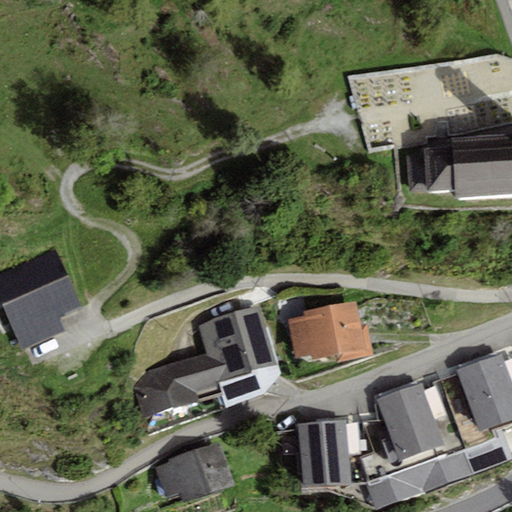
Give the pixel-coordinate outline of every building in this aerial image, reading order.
[(452,146),(424,149),(425,154),(406,156),(408,193),(426,192),(426,196),(454,194),(454,201),(511,197),(511,134),(451,139),(452,146)] [(55,248),(0,273),(0,300),(24,350),(66,331),(60,319),(84,308),(55,248)] [(305,316),(289,319),(296,356),(312,353),(313,359),(337,354),(338,361),(374,353),(368,323),(363,324),(357,299),(304,311),(305,316)] [(206,353),(148,371),(135,390),(143,418),(222,394),(226,406),(266,394),(258,370),(278,363),(260,307),(236,311),(215,317),(198,326),(206,353)] [(511,380),(503,355),(458,371),(474,416),(479,431),(493,426),(511,419),(511,380)] [(281,375),(278,363),(258,370),(266,394),(281,375)] [(422,384),(377,401),(394,446),(400,461),(445,445),(439,429),(422,384)] [(394,446),(361,458),(369,480),(366,482),(376,509),(470,474),(461,450),(497,437),(494,430),(493,426),(479,431),(474,416),(439,429),(445,445),(400,461),(394,446)] [(347,421),(299,424),(303,486),(351,483),(347,421)] [(511,453),(501,427),(494,430),(497,437),(461,450),(470,474),(511,459),(511,453)] [(169,462),(156,467),(167,498),(181,493),(184,503),(236,484),(221,441),(168,460),(169,462)]
